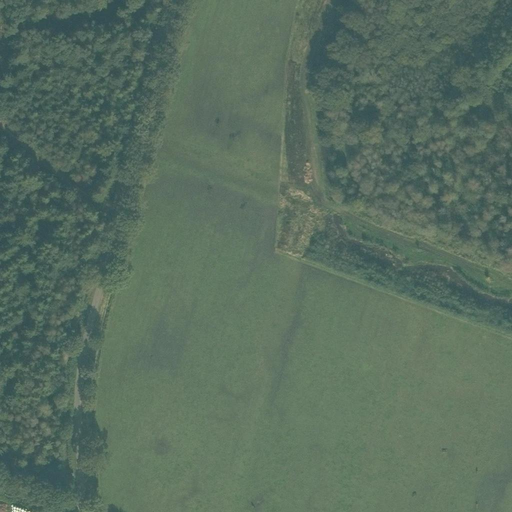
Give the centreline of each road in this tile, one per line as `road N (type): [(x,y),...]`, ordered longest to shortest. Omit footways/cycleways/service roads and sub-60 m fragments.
road 1 (unclassified): [(82,511),(77,378),(172,0)]
road 2 (track): [(115,222),(0,123)]
